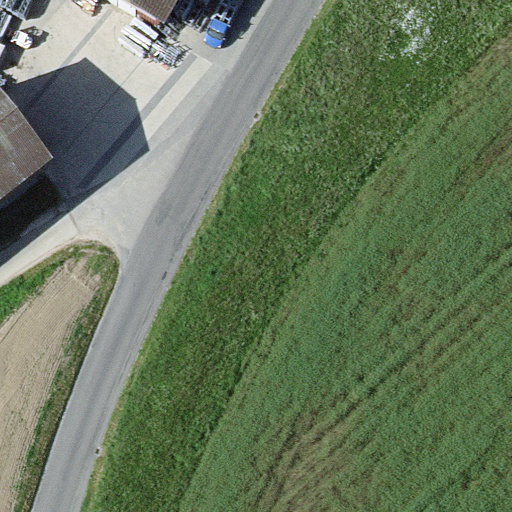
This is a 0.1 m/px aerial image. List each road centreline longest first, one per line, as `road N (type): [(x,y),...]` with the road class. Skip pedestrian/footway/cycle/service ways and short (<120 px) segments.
road 1 (tertiary): [(261,0),(178,126),(42,511)]
road 2 (track): [(178,126),(0,263)]
